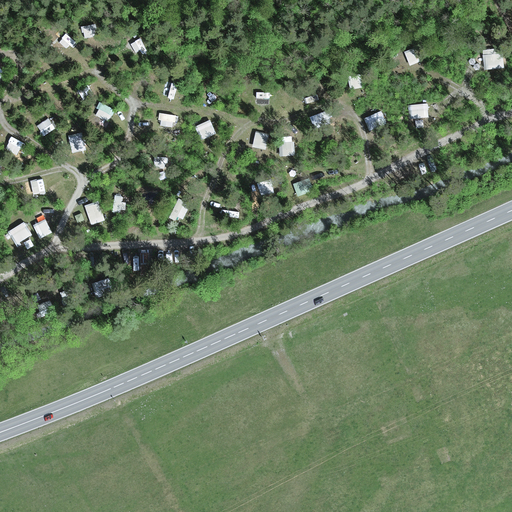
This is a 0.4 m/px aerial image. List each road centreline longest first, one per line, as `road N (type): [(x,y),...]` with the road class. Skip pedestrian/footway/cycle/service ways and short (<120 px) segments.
road 1 (primary): [(511,210),(0,434)]
road 2 (track): [(127,122),(209,134),(338,102),(370,131),(382,173)]
